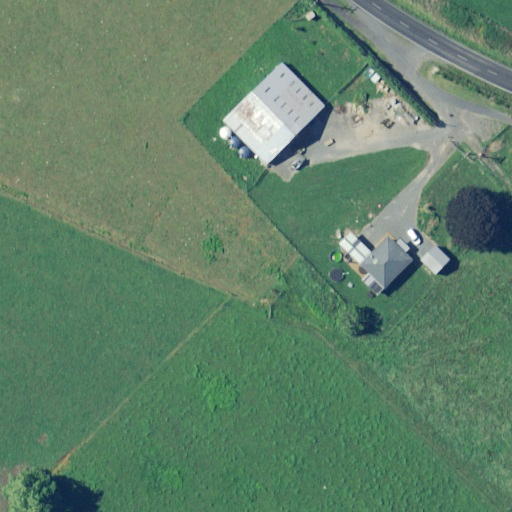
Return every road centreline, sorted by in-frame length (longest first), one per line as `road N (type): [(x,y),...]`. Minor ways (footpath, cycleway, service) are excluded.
road 1 (track): [(386,15),(378,36),(511,189)]
road 2 (tertiary): [(511,81),(366,0)]
